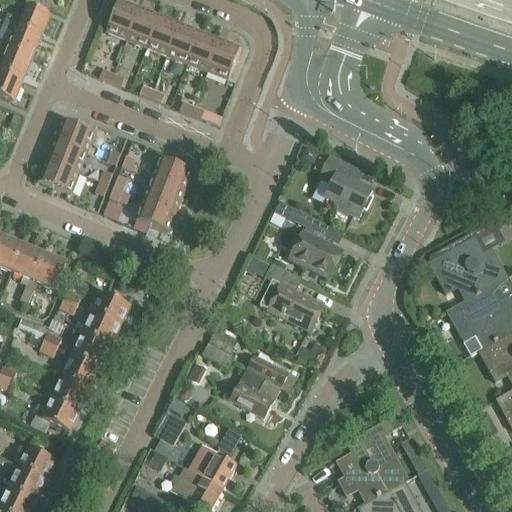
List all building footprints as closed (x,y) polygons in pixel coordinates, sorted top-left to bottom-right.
[(56,0),(47,0),(45,9),(52,11),(56,0)] [(119,4),(106,37),(127,45),(140,12),(119,4)] [(40,41),(49,19),(25,9),(19,23),(8,19),(5,26),(40,41)] [(140,12),(127,45),(147,53),(160,20),(140,12)] [(160,20),(147,53),(167,61),(180,28),(160,20)] [(5,28),(2,35),(14,40),(8,54),(32,64),(40,42),(5,28)] [(180,28),(167,61),(187,69),(200,36),(180,28)] [(200,36),(187,69),(207,77),(220,44),(200,36)] [(220,44),(207,77),(228,85),(241,52),(220,44)] [(0,50),(0,75),(23,85),(32,64),(8,54),(0,50)] [(103,74),(99,83),(110,87),(114,79),(103,74)] [(0,75),(0,101),(13,107),(23,85),(0,75)] [(114,79),(110,87),(121,92),(125,83),(114,79)] [(143,90),(139,99),(150,104),(154,95),(143,90)] [(154,95),(150,104),(161,108),(165,99),(154,95)] [(183,106),(179,115),(190,120),(194,111),(183,106)] [(194,111),(190,120),(201,124),(205,115),(194,111)] [(62,125),(54,146),(87,158),(95,138),(62,125)] [(54,146),(46,166),(79,178),(87,158),(54,146)] [(306,152),(301,162),(311,166),(315,165),(318,157),(306,152)] [(112,155),(107,167),(116,170),(121,159),(112,155)] [(126,161),(122,172),(130,176),(135,164),(126,161)] [(354,174),(329,162),(318,183),(331,190),(324,204),(335,210),(333,213),(357,225),(371,196),(348,185),(354,174)] [(159,163),(151,184),(184,197),(192,176),(159,163)] [(46,166),(38,186),(71,199),(79,178),(46,166)] [(104,176),(99,187),(108,190),(113,179),(104,176)] [(118,181),(114,192),(122,196),(127,185),(118,181)] [(151,184),(143,204),(176,217),(184,197),(151,184)] [(99,187),(95,197),(104,201),(108,190),(99,187)] [(114,192),(109,203),(118,207),(122,196),(114,192)] [(143,204),(135,225),(168,238),(176,217),(143,204)] [(300,217),(294,228),(313,237),(318,227),(300,217)] [(295,267),(327,283),(341,256),(308,240),(302,237),(288,264),(295,267)] [(22,249),(1,241),(0,241),(0,270),(11,276),(22,249)] [(83,247),(79,257),(95,264),(100,250),(85,244),(83,247)] [(487,294),(506,283),(490,254),(477,261),(469,245),(428,268),(445,298),(458,291),(465,305),(487,294)] [(44,258),(22,249),(11,276),(29,283),(33,284),(44,258)] [(37,285),(55,293),(66,267),(44,258),(33,284),(29,283),(25,294),(32,297),(37,285)] [(263,267),(252,261),(247,272),(258,278),(263,267)] [(322,311),(292,297),(299,284),(270,270),(264,283),(271,287),(260,310),(267,314),(267,315),(309,337),(322,311)] [(32,297),(25,294),(20,305),(27,308),(32,297)] [(64,303),(78,310),(82,301),(68,294),(64,303)] [(511,337),(511,310),(507,302),(495,309),(487,294),(465,305),(446,316),(462,346),(475,339),(483,353),(511,337)] [(120,331),(130,309),(103,297),(99,306),(93,303),(87,315),(120,331)] [(78,310),(64,303),(59,313),(73,320),(78,310)] [(120,331),(87,315),(87,316),(93,318),(83,339),(110,352),(120,331)] [(18,335),(43,345),(47,336),(44,335),(46,331),(22,323),(18,335)] [(237,345),(215,334),(208,349),(231,360),(237,345)] [(83,340),(73,335),(67,347),(77,352),(73,360),(100,373),(110,352),(83,339),(83,340)] [(44,346),(57,352),(61,344),(48,337),(44,346)] [(511,337),(483,353),(477,356),(493,386),(506,379),(511,388),(511,337)] [(57,352),(44,346),(39,356),(52,363),(57,352)] [(296,381),(255,359),(234,398),(227,394),(223,400),(264,423),(281,392),(288,396),(296,381)] [(100,373),(73,360),(63,381),(90,394),(100,373)] [(0,381),(13,386),(17,377),(2,372),(0,377),(0,381)] [(13,386),(0,381),(0,391),(10,395),(13,386)] [(90,394),(63,381),(53,402),(80,414),(90,394)] [(511,393),(494,403),(511,434),(511,393)] [(80,414),(53,402),(50,409),(41,404),(36,416),(44,420),(43,423),(69,436),(80,414)] [(480,414),(472,418),(481,433),(492,427),(486,417),(483,419),(480,414)] [(154,440),(153,440),(159,444),(161,445),(173,451),(186,428),(173,420),(170,425),(164,421),(154,440)] [(381,440),(397,432),(391,422),(349,445),(354,455),(340,464),(348,480),(337,486),(345,500),(357,494),(365,508),(403,487),(407,485),(381,440)] [(418,479),(427,475),(409,443),(401,448),(418,479)] [(160,445),(155,455),(166,462),(176,468),(182,457),(160,445)] [(28,454),(20,450),(14,463),(22,466),(20,469),(12,465),(10,469),(46,486),(56,466),(29,452),(28,454)] [(222,494),(236,471),(203,451),(189,475),(222,494)] [(148,469),(159,475),(166,462),(155,456),(148,469)] [(189,475),(185,472),(180,481),(175,478),(171,485),(176,488),(172,495),(175,497),(174,497),(199,511),(211,511),(222,494),(189,475)] [(7,478),(3,486),(10,489),(8,493),(36,506),(40,497),(46,486),(18,473),(14,482),(7,478)] [(430,481),(421,487),(429,501),(438,496),(430,481)] [(416,511),(403,487),(365,508),(360,511),(361,511),(416,511)] [(161,511),(165,505),(138,489),(132,500),(151,511),(161,511)] [(32,511),(36,506),(8,493),(0,509),(0,511),(32,511)]
